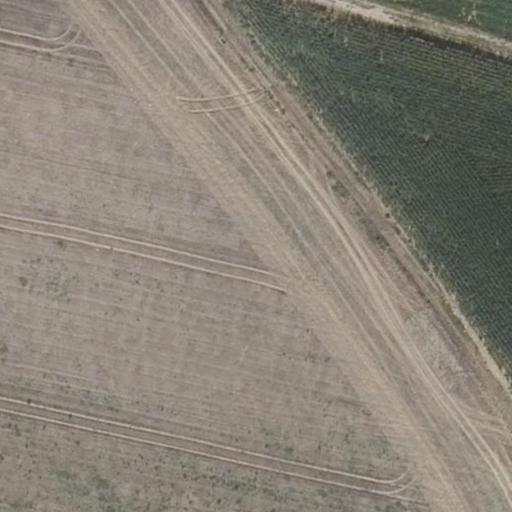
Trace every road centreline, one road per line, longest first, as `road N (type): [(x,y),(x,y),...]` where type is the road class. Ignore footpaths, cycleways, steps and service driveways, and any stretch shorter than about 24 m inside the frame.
road 1 (track): [(511,417),(384,226),(204,0)]
road 2 (track): [(511,53),(331,0)]
